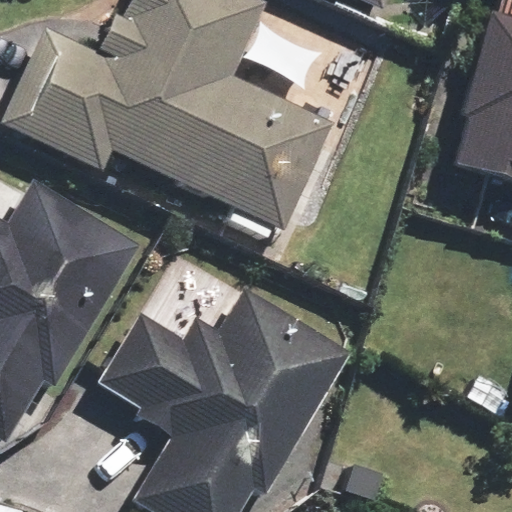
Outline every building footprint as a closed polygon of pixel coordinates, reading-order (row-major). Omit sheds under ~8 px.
[(41,21),(0,108),(0,126),(93,169),(101,153),(227,212),(220,228),(270,251),(326,130),(221,82),(257,3),(251,0),(116,0),(95,46),(41,21)] [(354,0),(374,8),(377,0),(354,0)] [(511,18),(479,9),(432,163),(511,187),(511,18)] [(122,243),(16,187),(0,217),(0,436),(15,445),(122,243)] [(129,316),(89,388),(164,428),(126,498),(151,511),(232,511),(245,489),(259,497),(339,351),(228,291),(205,332),(184,320),(173,340),(129,316)]
